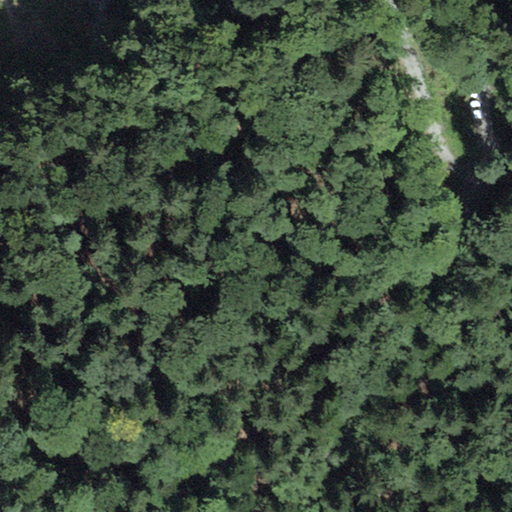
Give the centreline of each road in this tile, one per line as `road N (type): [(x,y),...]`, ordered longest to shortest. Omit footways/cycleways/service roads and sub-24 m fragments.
road 1 (track): [(476,0),(481,100),(474,184),(295,511)]
road 2 (track): [(477,160),(372,0)]
